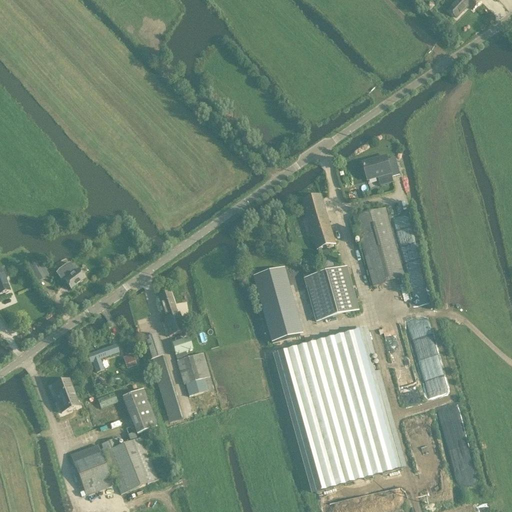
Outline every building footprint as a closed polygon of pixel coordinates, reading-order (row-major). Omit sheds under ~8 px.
[(457,0),(458,1),(449,11),(457,19),(469,7),(473,11),(481,3),(478,0),(457,0)] [(386,158),(362,165),(367,182),(391,175),(391,179),(400,176),(395,160),(388,162),(386,158)] [(317,251),(335,246),(320,197),(302,202),(313,236),(311,236),(311,238),(313,238),(317,251)] [(374,288),(405,279),(385,211),(354,219),(374,288)] [(335,251),(320,255),(324,272),(340,268),(335,251)] [(30,266),(28,268),(31,273),(33,272),(39,282),(49,276),(43,266),(40,268),(37,262),(30,266)] [(71,291),(85,280),(78,271),(76,273),(69,264),(68,264),(69,266),(65,267),(59,271),(57,273),(56,273),(61,281),(63,280),(71,291)] [(347,268),(305,280),(317,324),(359,313),(347,268)] [(0,295),(11,291),(5,279),(7,278),(3,270),(1,271),(0,269),(0,295)] [(286,278),(258,286),(262,301),(290,293),(286,278)] [(164,321),(169,338),(185,333),(179,313),(177,314),(170,294),(158,298),(165,320),(164,321)] [(364,332),(278,355),(317,495),(402,471),(364,332)] [(143,341),(149,362),(150,362),(162,358),(164,357),(158,336),(143,341)] [(177,344),(172,345),(175,357),(176,357),(186,354),(185,353),(189,352),(192,351),(188,340),(183,342),(177,344)] [(90,364),(93,363),(97,374),(103,372),(99,361),(118,353),(116,347),(88,357),(90,364)] [(177,362),(184,386),(185,386),(189,398),(213,392),(209,379),(202,355),(187,359),(177,362)] [(125,376),(111,380),(113,385),(127,381),(125,376)] [(79,408),(69,381),(51,387),(61,414),(79,408)] [(143,391),(122,398),(137,436),(157,428),(143,391)] [(142,438),(137,440),(119,447),(116,439),(101,445),(121,495),(158,480),(142,438)] [(113,486),(98,446),(70,457),(86,497),(113,486)]
